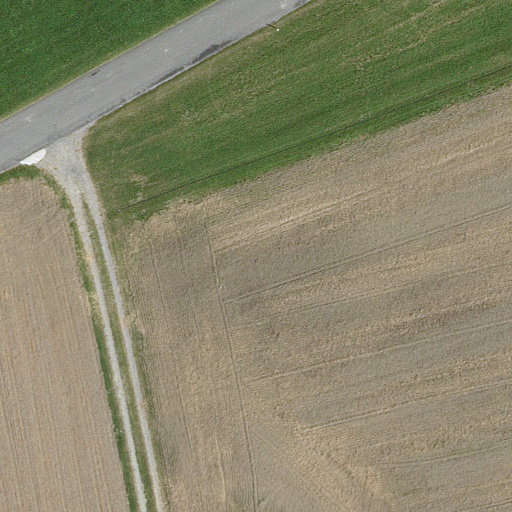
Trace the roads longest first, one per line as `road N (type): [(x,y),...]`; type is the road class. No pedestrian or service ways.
road 1 (track): [(150,511),(99,268),(44,124)]
road 2 (unclassified): [(268,0),(0,147)]
